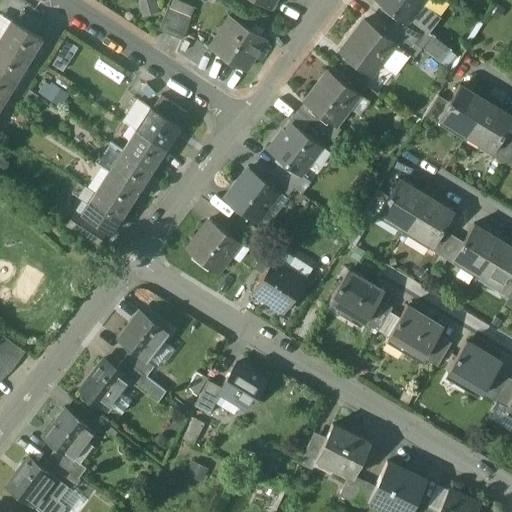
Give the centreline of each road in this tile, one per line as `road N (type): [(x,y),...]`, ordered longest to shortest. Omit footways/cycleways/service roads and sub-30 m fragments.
road 1 (residential): [(132,258),(511,491)]
road 2 (residential): [(243,119),(59,0)]
road 3 (residential): [(0,432),(132,258)]
road 4 (residential): [(132,258),(243,119)]
road 5 (residential): [(243,119),(314,19)]
